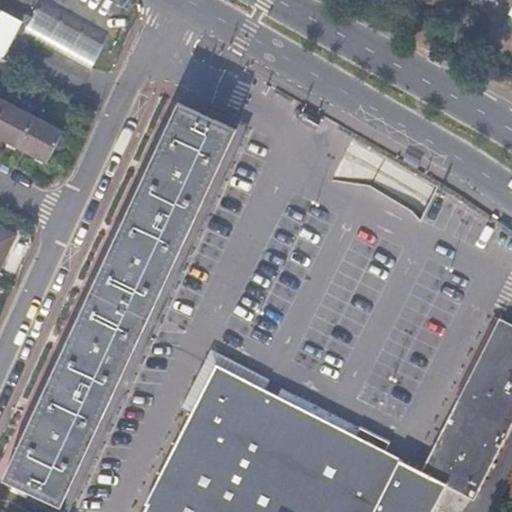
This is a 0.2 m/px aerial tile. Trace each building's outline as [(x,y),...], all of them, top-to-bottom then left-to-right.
[(33,10),(22,35),(93,65),(104,40),(33,10)] [(0,135),(20,146),(35,116),(8,101),(0,116),(0,135)] [(225,147),(233,128),(177,103),(3,480),(59,505),(71,481),(86,446),(96,426),(104,408),(115,385),(123,366),(142,326),(157,294),(186,231),(200,199),(225,147)] [(64,131),(35,116),(20,146),(49,162),(64,131)] [(0,228),(0,268),(16,236),(0,228)] [(421,472),(382,452),(352,438),(245,384),(214,369),(180,438),(143,511),(431,511),(445,484),(474,497),(511,422),(511,326),(500,320),(498,324),(495,330),(449,419),(437,443),(421,472)] [(352,438),(382,452),(387,441),(358,427),(352,438)]
